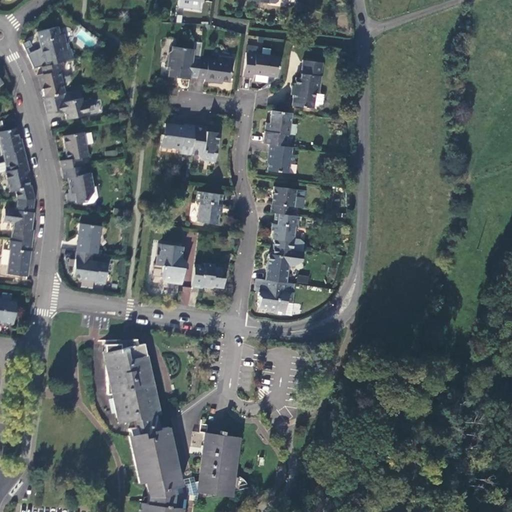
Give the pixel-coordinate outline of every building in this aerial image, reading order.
[(62,60),(72,57),(70,48),(63,49),(57,25),(36,30),(44,64),(62,60)] [(198,60),(201,41),(193,40),(192,48),(171,45),(170,49),(167,52),(166,65),(168,66),(167,75),(188,77),(189,75),(196,76),(198,60)] [(246,43),(245,51),(242,76),(252,77),(253,72),(276,75),(278,55),(256,52),(257,45),(246,43)] [(218,56),(217,63),(230,64),(231,58),(218,56)] [(318,93),(322,62),(302,58),(300,77),(295,77),(294,85),(291,85),(290,94),(292,94),(291,104),(313,107),(315,92),(318,93)] [(43,72),(36,74),(38,82),(40,82),(43,96),(49,95),(64,91),(59,70),(64,68),(62,60),(44,64),(41,64),(43,72)] [(217,63),(198,60),(196,76),(204,77),(204,80),(213,81),(214,78),(220,79),(228,80),(230,64),(217,63)] [(81,101),(78,88),(64,91),(49,95),(43,96),(42,97),(45,112),(60,108),(60,110),(63,110),(65,118),(85,114),(84,111),(93,109),(90,99),(81,101)] [(289,135),(291,113),(270,110),(268,123),(265,122),(262,143),(268,144),(285,146),(287,134),(289,135)] [(194,125),(183,124),(183,126),(164,123),(163,134),(161,134),(159,145),(171,147),(171,148),(179,149),(179,153),(190,155),(190,153),(193,133),(194,125)] [(205,127),(194,125),(193,133),(190,153),(197,155),(202,160),(215,162),(218,133),(204,131),(205,127)] [(25,158),(20,140),(18,140),(15,128),(0,132),(0,142),(5,163),(7,162),(25,158)] [(67,168),(82,165),(80,157),(87,156),(83,132),(62,136),(67,159),(60,160),(62,169),(67,168)] [(290,155),(290,147),(285,146),(268,144),(266,161),(268,161),(267,170),(287,173),(289,163),(292,164),(293,155),(290,155)] [(30,178),(25,158),(7,162),(9,171),(7,172),(12,192),(14,192),(16,201),(33,199),(30,187),(28,187),(26,178),(30,178)] [(84,167),(82,165),(67,168),(62,169),(64,178),(64,182),(68,181),(70,193),(67,194),(68,202),(76,201),(76,202),(83,201),(84,201),(93,189),(92,186),(90,173),(85,174),(84,167)] [(95,186),(92,186),(93,189),(84,201),(83,201),(84,204),(93,204),(97,197),(95,186)] [(275,213),(293,215),(293,206),(294,206),(300,207),(302,195),(296,194),(296,190),(294,190),(295,188),(274,186),(270,212),(275,213)] [(222,194),(197,191),(196,201),(198,202),(196,220),(216,223),(219,205),(220,205),(222,194)] [(12,224),(10,241),(31,243),(33,231),(30,230),(33,213),(31,213),(33,199),(16,201),(15,211),(4,209),(2,223),(12,224)] [(275,213),(271,238),(273,239),(272,246),(301,249),(301,243),(299,239),(293,238),(295,227),(297,227),(299,216),(293,215),(275,213)] [(92,252),(96,252),(100,226),(79,223),(75,249),(76,250),(92,252)] [(31,243),(10,241),(8,249),(10,250),(6,274),(26,277),(31,243)] [(182,247),(158,244),(155,263),(164,264),(162,278),(164,281),(180,283),(182,268),(185,268),(187,258),(185,255),(180,255),(182,247)] [(271,254),(267,253),(264,279),(285,281),(287,264),(292,265),(299,260),(301,249),(272,246),(271,254)] [(90,261),(92,252),(76,250),(74,259),(90,261)] [(106,263),(90,261),(74,259),(72,273),(79,273),(79,277),(79,279),(93,280),(93,282),(104,283),(106,263)] [(203,265),(193,264),(190,287),(201,289),(203,287),(211,288),(213,287),(222,288),(223,279),(220,278),(221,268),(213,266),(213,264),(203,263),(203,265)] [(263,287),(264,279),(255,277),(254,286),(258,287),(263,287)] [(284,290),(285,281),(264,279),(263,287),(258,287),(257,292),(258,295),(257,307),(264,308),(264,309),(272,310),(272,313),(284,314),(285,302),(290,302),(291,291),(284,290)] [(294,283),(285,281),(284,290),(291,291),(293,291),(294,283)] [(188,305),(190,287),(182,287),(180,304),(188,305)] [(0,321),(2,321),(1,324),(12,326),(16,302),(0,300),(0,321)] [(136,344),(119,348),(119,344),(104,344),(104,350),(104,364),(105,368),(106,394),(110,393),(117,422),(131,420),(132,420),(135,432),(136,433),(130,434),(131,437),(128,438),(138,486),(142,485),(144,485),(148,498),(146,504),(141,504),(139,511),(181,511),(181,510),(185,511),(186,503),(191,503),(196,504),(196,502),(198,502),(217,498),(233,500),(234,493),(251,490),(250,481),(248,481),(246,478),(244,476),(241,475),(237,474),(239,455),(241,436),(208,430),(208,429),(209,422),(202,422),(201,430),(204,431),(201,455),(199,479),(194,482),(192,477),(188,479),(183,481),(185,486),(182,487),(176,464),(174,455),(174,453),(168,429),(164,430),(164,427),(158,428),(158,426),(155,415),(158,414),(155,401),(155,398),(150,381),(150,378),(148,367),(142,343),(136,344)]
